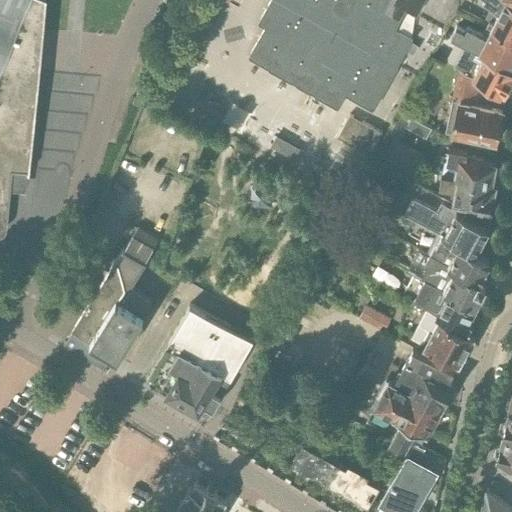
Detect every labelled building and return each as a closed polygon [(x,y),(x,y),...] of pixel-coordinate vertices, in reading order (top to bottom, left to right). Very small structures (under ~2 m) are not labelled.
[(0,0),(0,232),(0,233),(2,231),(4,229),(5,228),(5,227),(5,225),(6,223),(6,218),(9,187),(18,187),(26,188),(27,172),(39,42),(41,28),(44,0),(0,0)] [(271,0),(259,23),(266,26),(249,57),(296,84),(311,92),(339,108),(347,95),(373,110),(397,66),(413,38),(396,28),(407,8),(417,14),(424,0),(271,0)] [(511,1),(510,0),(483,0),(492,6),(486,19),(489,20),(487,25),(492,27),(493,25),(511,35),(511,1)] [(468,43),(511,65),(511,63),(511,35),(493,25),(492,27),(487,37),(469,27),(466,32),(458,27),(453,34),(468,43)] [(511,65),(468,43),(460,56),(455,66),(459,68),(482,80),(504,92),(509,82),(511,81),(511,65)] [(503,110),(483,106),(477,105),(482,80),(459,68),(452,100),(453,100),(446,131),(476,137),(496,142),(497,134),(502,131),(504,122),(501,118),(503,110)] [(143,107),(148,96),(152,86),(143,82),(133,103),(143,107)] [(388,135),(399,141),(407,126),(404,124),(409,115),(402,111),(388,135)] [(370,154),(382,132),(350,114),(338,136),(370,154)] [(457,164),(455,175),(496,183),(498,174),(495,165),(496,163),(484,161),(485,158),(467,155),(468,151),(450,147),(447,162),(457,164)] [(496,183),(455,175),(454,176),(442,173),(440,187),(453,189),(451,198),(453,198),(453,202),(469,205),(469,207),(476,209),(475,216),(490,225),(491,222),(493,211),(490,210),(491,208),(495,206),(496,199),(493,197),(496,183)] [(487,229),(446,206),(441,203),(440,204),(436,209),(414,197),(404,213),(442,233),(490,260),(491,259),(481,254),(485,245),(480,242),(487,229)] [(335,230),(365,246),(377,225),(347,208),(335,230)] [(487,267),(490,260),(442,233),(430,254),(430,255),(484,287),(486,283),(484,282),(490,273),(488,269),(487,268),(488,267),(487,267)] [(134,234),(133,234),(124,248),(145,260),(153,246),(134,234)] [(73,330),(117,358),(118,358),(144,315),(143,315),(152,300),(131,288),(147,261),(145,260),(124,248),(124,247),(73,330)] [(481,304),(485,297),(484,293),(483,292),(484,291),(482,290),(484,287),(430,255),(424,265),(427,267),(422,277),(443,289),(443,290),(442,291),(447,294),(447,293),(476,309),(476,308),(475,307),(476,305),(477,305),(481,304)] [(477,312),(476,309),(447,293),(447,294),(442,291),(443,290),(425,280),(420,290),(414,302),(427,309),(473,335),(479,324),(473,320),(477,312)] [(385,331),(392,318),(353,296),(346,310),(385,331)] [(169,340),(148,376),(150,384),(199,411),(203,403),(214,408),(254,337),(190,304),(190,305),(191,306),(170,341),(169,340)] [(473,335),(427,309),(412,335),(459,361),(467,347),(470,346),(474,339),(473,335)] [(380,387),(436,417),(443,405),(447,405),(454,394),(444,388),(454,369),(414,347),(408,358),(407,357),(401,368),(393,364),(380,387)] [(422,443),(436,417),(380,387),(369,408),(373,410),(368,420),(393,433),(389,441),(403,448),(410,437),(422,443)] [(503,434),(511,436),(511,409),(509,409),(507,419),(502,422),(500,429),(503,434)] [(511,436),(503,434),(501,444),(496,446),(494,453),(498,457),(497,459),(511,462),(511,436)] [(371,506),(384,483),(305,442),(293,465),(371,506)] [(435,472),(434,473),(407,458),(382,501),(383,501),(384,500),(403,511),(412,511),(435,473),(435,472)] [(221,511),(223,510),(224,511),(225,509),(224,508),(225,507),(223,506),(225,502),(227,502),(228,501),(226,500),(227,498),(225,497),(224,499),(217,494),(218,493),(217,492),(218,491),(208,485),(207,486),(207,487),(206,488),(198,483),(199,482),(197,481),(196,482),(194,481),(194,483),(195,484),(193,488),(190,487),(190,488),(188,487),(187,489),(189,490),(182,501),(180,500),(179,502),(181,503),(175,511),(221,511)] [(482,511),(511,511),(511,508),(502,501),(486,489),(481,511),(482,511)]
